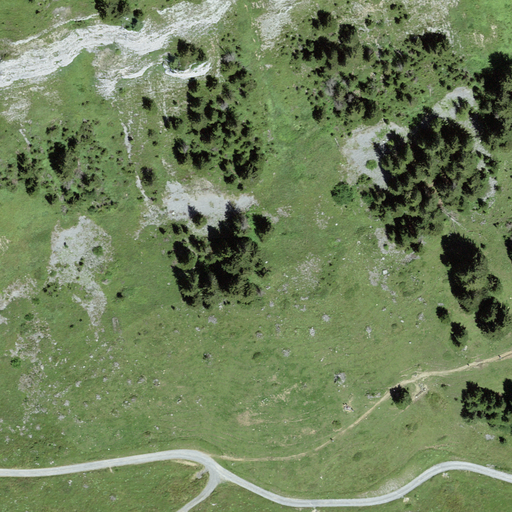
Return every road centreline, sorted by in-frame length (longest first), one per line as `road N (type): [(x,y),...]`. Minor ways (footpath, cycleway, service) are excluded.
road 1 (track): [(217,472),(291,502),(371,501),(447,465),(511,479)]
road 2 (track): [(0,472),(177,454),(205,457),(217,472)]
